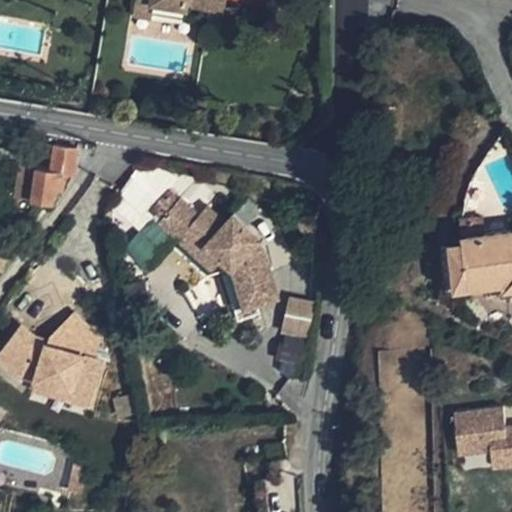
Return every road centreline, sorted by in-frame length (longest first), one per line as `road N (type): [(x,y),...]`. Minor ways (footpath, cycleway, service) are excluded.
road 1 (unclassified): [(314,511),(343,212),(320,171)]
road 2 (unclassified): [(320,171),(0,125)]
road 3 (residential): [(320,171),(339,121),(352,0)]
